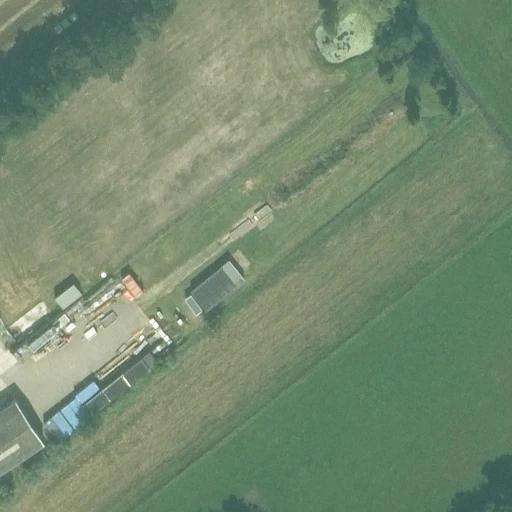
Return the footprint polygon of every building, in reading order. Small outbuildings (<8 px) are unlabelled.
[(260,208),(268,204),(253,177),(245,181),(260,208)] [(306,197),(313,206),(326,195),(319,186),(306,197)] [(186,262),(195,257),(181,234),(172,240),(186,262)] [(173,273),(183,266),(167,244),(157,251),(173,273)] [(190,312),(181,321),(194,335),(215,314),(205,303),(199,309),(185,295),(179,301),(190,312)] [(91,303),(60,327),(69,338),(100,314),(91,303)] [(168,347),(183,333),(166,316),(152,330),(168,347)] [(34,345),(45,357),(65,341),(55,328),(34,345)] [(0,470),(44,439),(15,398),(0,408),(0,470)] [(70,425),(59,405),(45,413),(56,433),(70,425)] [(66,442),(90,423),(83,414),(59,433),(66,442)]
